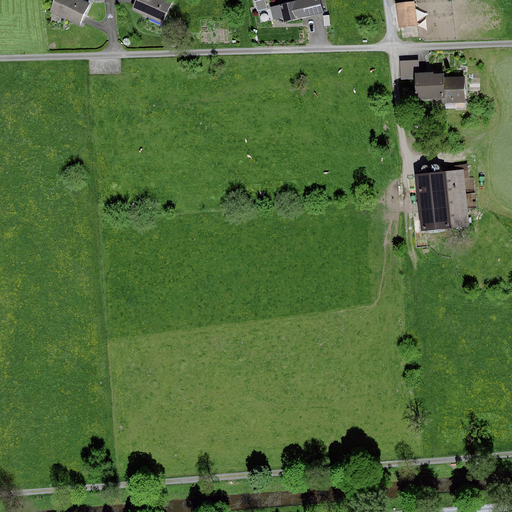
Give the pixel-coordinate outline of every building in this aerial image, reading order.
[(91,6),(78,0),(57,0),(51,13),(80,28),(91,6)] [(175,3),(167,0),(139,0),(134,11),(165,25),(175,3)] [(266,0),(260,0),(256,1),(258,11),(268,9),(266,0)] [(322,0),(300,0),(271,7),(274,20),(285,17),(287,23),(326,13),(322,0)] [(414,2),(396,4),(399,28),(417,26),(416,17),(414,2)] [(418,73),(421,73),(420,60),(401,61),(402,80),(419,79),(418,73)] [(421,73),(418,73),(419,79),(420,100),(444,99),(445,104),(468,103),(467,77),(448,78),(447,74),(437,74),(436,72),(421,73)] [(429,174),(430,174),(431,173),(432,172),(433,171),(433,170),(433,169),(432,167),(431,167),(430,166),(428,166),(427,166),(426,167),(425,168),(425,170),(425,171),(425,172),(426,173),(427,174),(429,174)] [(466,172),(420,176),(425,231),(471,227),(466,172)]
